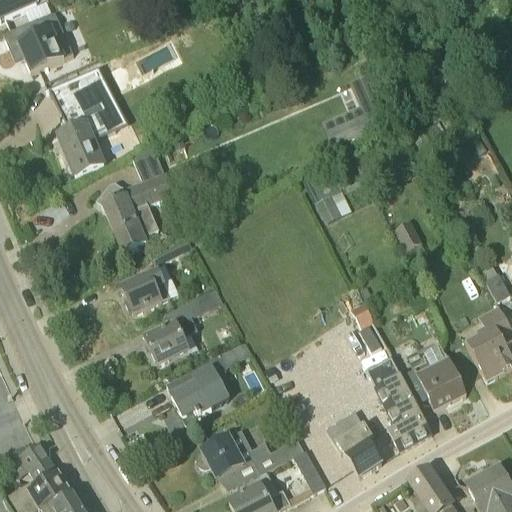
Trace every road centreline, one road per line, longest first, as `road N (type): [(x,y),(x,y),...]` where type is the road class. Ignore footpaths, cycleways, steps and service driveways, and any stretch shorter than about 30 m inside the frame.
road 1 (residential): [(336,511),(511,412)]
road 2 (secondary): [(59,415),(0,277)]
road 3 (secondary): [(133,511),(59,415)]
